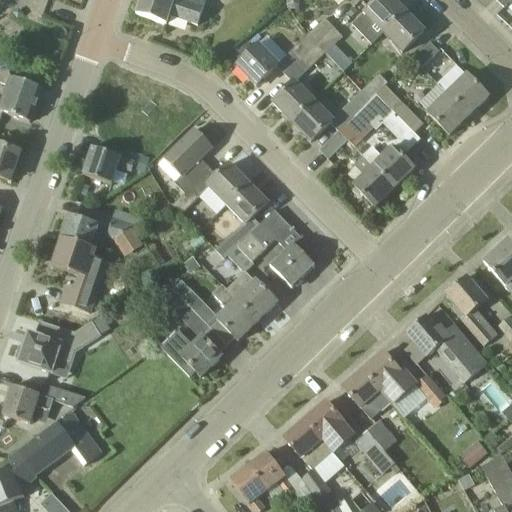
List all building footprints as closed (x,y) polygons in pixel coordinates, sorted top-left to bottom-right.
[(206,0),(175,0),(174,0),(141,0),(136,16),(166,26),(169,17),(198,27),(206,0)] [(383,35),(405,13),(392,0),(379,0),(364,15),(353,27),(371,46),(383,35)] [(511,0),(494,0),(504,9),(511,0)] [(425,33),(405,13),(383,35),(402,54),(425,33)] [(316,46),(334,29),(325,20),(308,37),(316,46)] [(334,29),(316,46),(325,55),(343,39),(334,29)] [(308,37),(291,53),(299,62),(316,46),(308,37)] [(245,60),(255,51),(248,44),(238,53),(245,60)] [(439,53),(430,44),(413,60),(422,70),(439,53)] [(316,46),(299,62),(308,72),(325,55),(316,46)] [(257,88),(278,67),(278,66),(259,47),(255,51),(245,60),(237,68),(257,88)] [(5,53),(0,54),(0,83),(10,87),(3,106),(0,105),(0,123),(3,114),(30,124),(42,90),(13,79),(11,78),(5,53)] [(377,96),(386,87),(388,85),(379,77),(363,92),(371,101),(377,96)] [(488,99),(467,77),(447,96),(469,118),(488,99)] [(313,103),(295,84),(294,84),(273,104),(292,124),(313,103)] [(402,105),(386,87),(377,96),(394,114),(402,105)] [(371,101),(363,92),(345,110),(353,119),(371,101)] [(371,101),(353,119),(362,128),(365,126),(368,123),(376,132),(394,114),(377,96),(371,101)] [(447,96),(428,115),(449,137),(469,118),(447,96)] [(311,144),(331,125),(332,123),(313,103),(292,124),(311,144)] [(190,190),(211,171),(201,161),(212,149),(196,132),(165,161),(182,179),(176,184),(186,195),(190,190)] [(339,133),(319,152),(328,162),(348,143),(339,133)] [(21,154),(0,146),(0,179),(10,183),(21,154)] [(134,164),(121,159),(92,149),(83,177),(111,186),(117,169),(131,173),(134,164)] [(414,171),(401,158),(393,149),(383,159),(372,149),(363,158),(395,190),(414,171)] [(354,167),(364,177),(354,188),(375,209),(395,190),(363,158),(354,167)] [(229,166),(217,178),(207,187),(226,207),(248,185),(229,166)] [(90,188),(83,185),(80,196),(86,198),(90,188)] [(226,207),(245,226),(252,220),(267,205),(270,201),(261,192),(257,195),(248,185),(226,207)] [(181,216),(199,199),(190,190),(186,195),(173,208),(181,216)] [(241,244),(237,248),(252,264),(276,241),(286,252),(270,268),(292,290),(315,268),(308,261),(314,254),(274,212),(259,227),(251,235),(241,244)] [(122,214),(119,222),(133,227),(136,219),(122,214)] [(98,226),(69,217),(61,240),(90,250),(98,226)] [(112,220),(107,238),(113,240),(131,228),(133,227),(119,222),(112,220)] [(113,240),(125,258),(143,246),(131,228),(113,240)] [(224,261),(228,258),(227,257),(237,248),(241,244),(233,236),(232,235),(215,252),(224,261)] [(97,251),(90,250),(61,240),(52,269),(80,278),(75,293),(66,290),(61,306),(90,315),(94,301),(106,305),(114,278),(103,274),(106,264),(94,260),(97,251)] [(511,245),(508,241),(483,263),(511,295),(511,245)] [(252,264),(237,248),(227,257),(228,258),(244,275),(245,274),(253,266),(252,264)] [(183,267),(187,272),(194,273),(200,269),(193,260),(183,267)] [(255,282),(254,283),(245,274),(244,275),(227,292),(226,293),(257,324),(277,305),(255,282)] [(466,278),(446,295),(455,307),(452,310),(484,348),(498,337),(476,311),(487,302),(466,278)] [(210,328),(217,321),(216,320),(217,320),(208,311),(209,310),(182,283),(173,292),(176,295),(183,302),(200,318),(210,328)] [(226,311),(217,320),(216,320),(217,321),(238,343),(257,324),(226,293),(227,292),(222,287),(212,296),(226,311)] [(169,302),(176,309),(183,302),(176,295),(169,302)] [(124,310),(134,321),(145,310),(135,299),(124,310)] [(173,312),(189,329),(200,318),(183,302),(176,309),(173,312)] [(415,344),(404,353),(417,368),(427,359),(435,352),(464,386),(473,378),(487,366),(454,326),(445,334),(440,327),(437,330),(426,317),(406,334),(415,344)] [(511,344),(511,343),(511,320),(510,318),(498,328),(511,344)] [(41,324),(36,338),(32,337),(30,346),(26,345),(24,350),(20,348),(16,360),(20,362),(19,365),(51,375),(56,361),(71,366),(75,352),(77,353),(101,337),(92,324),(75,335),(41,324)] [(222,359),(219,356),(202,338),(193,347),(178,332),(161,350),(189,379),(195,374),(201,379),(222,359)] [(363,371),(387,400),(391,405),(402,396),(415,384),(404,369),(399,373),(383,354),(363,371)] [(363,371),(347,385),(342,389),(360,410),(362,409),(373,421),(381,414),(377,409),(387,400),(363,371)] [(445,403),(425,380),(415,388),(435,411),(445,403)] [(12,388),(2,417),(31,426),(33,419),(47,424),(54,403),(73,410),(86,400),(51,389),(48,399),(12,388)] [(325,404),(304,422),(332,454),(353,435),(325,404)] [(71,416),(53,430),(17,456),(34,478),(71,451),(84,468),(101,455),(71,416)] [(304,422),(284,440),(311,472),(321,463),(332,454),(304,422)] [(367,434),(384,454),(397,443),(380,423),(367,434)] [(483,440),(493,451),(498,447),(494,442),(497,439),(492,433),(483,440)] [(355,445),(382,477),(390,470),(395,466),(384,454),(367,434),(355,445)] [(488,456),(477,443),(458,459),(469,472),(488,456)] [(266,455),(248,469),(267,493),(277,485),(288,500),(297,494),(266,455)] [(21,489),(26,487),(25,485),(34,478),(17,456),(9,462),(13,470),(0,475),(0,511),(16,511),(13,503),(24,499),(21,489)] [(511,476),(502,458),(491,464),(511,501),(511,476)] [(505,509),(511,505),(511,501),(491,464),(482,469),(503,508),(504,510),(505,509)] [(400,472),(395,466),(390,470),(395,476),(400,472)] [(267,493),(248,469),(230,483),(249,507),(253,511),(262,511),(265,511),(257,501),(267,493)] [(316,474),(303,484),(323,511),(326,511),(338,503),(316,474)] [(306,511),(322,511),(311,496),(300,504),(306,511)] [(379,511),(372,503),(362,511),(379,511)]
